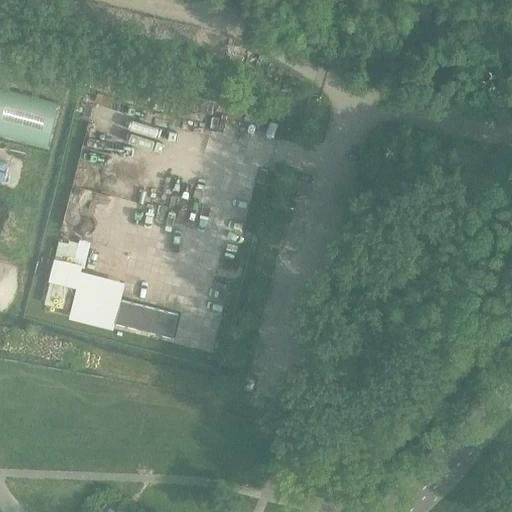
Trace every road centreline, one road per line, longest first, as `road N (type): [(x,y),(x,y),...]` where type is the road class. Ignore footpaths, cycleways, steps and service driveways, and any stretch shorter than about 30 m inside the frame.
road 1 (unclassified): [(349,95),(258,37),(94,0)]
road 2 (unclassified): [(349,95),(511,129)]
road 3 (primary): [(511,398),(396,511)]
road 4 (unknown): [(308,247),(349,95)]
